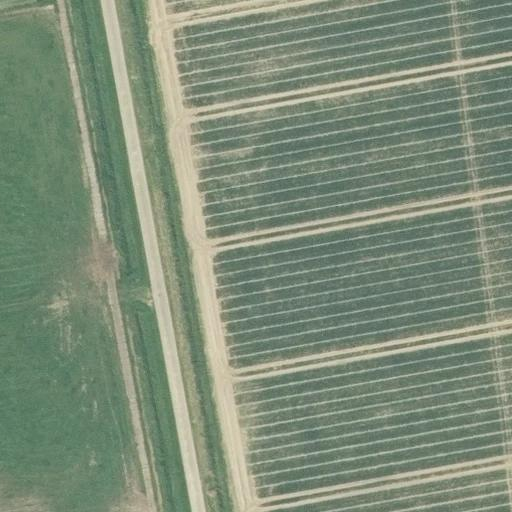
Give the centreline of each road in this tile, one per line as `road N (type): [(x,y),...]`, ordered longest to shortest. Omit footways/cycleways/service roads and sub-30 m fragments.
road 1 (track): [(152,511),(59,0)]
road 2 (unclassified): [(196,511),(104,0)]
